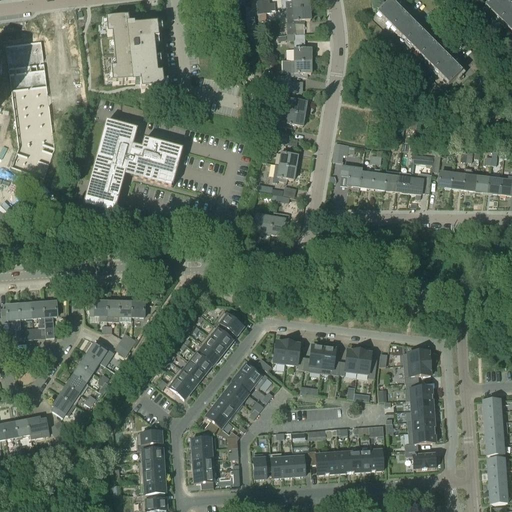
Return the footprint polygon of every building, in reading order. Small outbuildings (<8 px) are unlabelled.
[(292,0),(292,3),(285,3),(286,11),(309,9),(308,0),(292,0)] [(389,4),(377,17),(447,87),(461,74),(391,4),(392,3),(397,3),(396,0),(386,0),(387,1),(386,2),(389,4)] [(493,0),(484,10),(511,37),(511,10),(501,0),(493,0)] [(269,2),(262,3),(264,15),(270,14),(270,12),(275,12),(274,5),(269,5),(269,2)] [(246,12),(237,14),(240,37),(255,36),(254,22),(257,22),(257,16),(256,3),(245,5),(246,12)] [(309,9),(286,11),(287,26),(287,31),(287,37),(295,36),(296,36),(296,35),(296,26),(304,26),(304,22),(310,22),(309,9)] [(128,20),(105,23),(107,38),(112,37),(115,71),(110,72),(112,87),(140,84),(141,94),(163,92),(162,77),(157,77),(154,43),(158,43),(157,28),(129,30),(128,20)] [(42,43),(4,47),(17,151),(11,168),(44,180),(55,148),(42,43)] [(294,48),(294,63),(311,63),(311,50),(304,50),(304,47),(294,48)] [(276,77),(275,88),(283,88),(290,88),(291,83),(291,78),(294,78),(304,79),(305,79),(305,75),(311,75),(311,63),(294,63),(283,63),(282,75),(285,75),(285,77),(276,77)] [(295,96),(307,96),(308,85),(295,84),(295,96)] [(290,99),(288,114),(304,116),(306,104),(300,103),(300,99),(290,99)] [(280,112),(278,128),(287,130),(288,129),(295,131),(296,128),(302,129),(304,116),(288,114),(280,112)] [(74,115),(62,117),(63,124),(75,122),(74,115)] [(137,133),(105,124),(82,209),(114,218),(125,176),(129,177),(172,189),(182,152),(143,142),(141,151),(132,149),(137,133)] [(335,146),(333,164),(341,165),(342,157),(347,157),(348,148),(335,146)] [(279,155),(277,167),(296,170),(298,158),(294,157),(279,155)] [(275,167),(272,185),(276,185),(277,183),(284,185),(285,182),(294,183),(296,170),(277,167),(275,167)] [(342,168),(341,178),(348,179),(347,188),(360,189),(362,171),(342,168)] [(362,171),(360,189),(372,191),(374,171),(373,176),(362,175),(363,171),(362,171)] [(374,171),(372,191),(384,192),(386,178),(379,177),(379,172),(374,171)] [(452,176),(450,190),(462,192),(465,171),(464,177),(452,176)] [(465,171),(462,192),(475,193),(477,179),(470,178),(471,171),(465,171)] [(386,178),(384,192),(396,194),(398,179),(398,174),(386,173),(386,178)] [(398,179),(396,194),(408,195),(410,181),(411,176),(398,174),(398,179)] [(440,174),(438,188),(450,190),(452,176),(440,174)] [(410,181),(408,195),(421,197),(421,195),(429,196),(431,177),(418,176),(417,182),(410,181)] [(477,179),(475,193),(487,195),(489,180),(477,179)] [(489,180),(487,195),(499,196),(501,182),(489,180)] [(501,182),(499,196),(511,198),(511,194),(511,180),(508,180),(508,183),(501,182)] [(273,220),(270,236),(282,238),(283,232),(287,232),(288,222),(288,217),(273,215),(273,220)] [(251,221),(250,227),(254,228),(253,233),(264,235),(263,237),(269,238),(269,236),(270,236),(273,220),(258,217),(256,217),(255,222),(251,221)] [(107,319),(107,324),(112,324),(112,319),(119,319),(119,305),(119,302),(112,302),(112,304),(107,304),(107,319)] [(90,306),(89,319),(99,319),(99,324),(107,324),(107,319),(107,304),(94,304),(94,306),(90,306)] [(55,305),(43,306),(45,337),(50,337),(50,330),(49,320),(56,319),(55,305)] [(119,319),(119,324),(131,324),(131,320),(131,305),(119,305),(119,319)] [(131,305),(131,320),(144,320),(144,305),(131,305)] [(30,306),(18,307),(19,322),(32,321),(30,306)] [(43,306),(30,306),(32,321),(38,321),(40,338),(45,337),(43,306)] [(6,313),(0,313),(0,314),(1,326),(15,325),(16,339),(21,339),(21,332),(19,322),(18,307),(6,308),(6,313)] [(223,314),(213,328),(213,329),(213,328),(222,335),(225,331),(235,339),(237,336),(238,337),(240,334),(239,334),(242,330),(223,314)] [(222,335),(213,328),(213,329),(207,337),(225,352),(232,343),(222,335)] [(125,337),(121,342),(126,345),(130,340),(125,337)] [(225,352),(207,337),(200,346),(201,348),(202,347),(218,360),(225,352)] [(130,340),(126,345),(132,349),(135,344),(130,340)] [(121,342),(118,347),(129,354),(132,349),(126,345),(121,342)] [(285,367),(287,345),(276,344),(273,365),(285,367)] [(302,373),(304,360),(298,359),(299,347),(287,345),(285,367),(296,368),(296,372),(302,373)] [(93,347),(86,358),(99,366),(105,370),(114,357),(107,353),(106,355),(93,347)] [(118,347),(115,352),(125,359),(129,354),(118,347)] [(202,347),(201,348),(195,355),(195,356),(211,368),(210,369),(211,369),(218,360),(202,347)] [(320,376),(323,350),(311,348),(310,360),(304,360),(302,373),(308,373),(308,374),(320,376)] [(338,377),(339,364),(333,363),(335,351),(323,350),(320,376),(338,378),(338,377)] [(356,375),(359,354),(347,352),(345,365),(339,364),(338,377),(344,378),(344,374),(356,375)] [(369,368),(371,355),(359,354),(356,375),(368,377),(367,381),(374,381),(376,368),(369,368)] [(429,366),(428,354),(402,356),(403,368),(429,366)] [(195,356),(195,355),(194,355),(187,363),(204,376),(210,369),(211,368),(195,356)] [(385,369),(387,357),(380,357),(378,370),(385,369)] [(86,358),(80,368),(92,376),(99,366),(86,358)] [(271,369),(260,361),(256,366),(267,374),(271,369)] [(204,376),(187,363),(181,372),(197,385),(204,376)] [(418,379),(430,378),(429,366),(403,368),(404,386),(405,386),(418,385),(418,379)] [(245,367),(238,376),(253,388),(258,391),(267,380),(262,376),(257,371),(254,374),(245,367)] [(80,368),(73,378),(85,386),(92,376),(80,368)] [(181,372),(179,370),(172,379),(190,393),(197,385),(181,372)] [(253,388),(238,376),(231,385),(232,386),(233,385),(246,396),(253,388)] [(103,377),(100,381),(106,385),(109,381),(103,377)] [(73,378),(66,388),(79,396),(85,386),(73,378)] [(172,379),(160,394),(174,405),(179,399),(183,402),(190,393),(172,379)] [(233,385),(232,386),(226,394),(240,405),(247,396),(246,396),(233,385)] [(432,401),(431,390),(418,391),(418,385),(405,386),(405,392),(404,392),(405,404),(410,403),(432,401)] [(66,388),(60,398),(72,406),(79,396),(66,388)] [(311,390),(310,398),(317,399),(318,391),(311,390)] [(240,405),(226,394),(219,402),(235,415),(242,406),(240,405)] [(54,410),(53,413),(63,420),(65,417),(67,418),(74,408),(72,406),(60,398),(53,409),(54,410)] [(432,412),(432,401),(410,403),(411,414),(432,412)] [(235,415),(219,402),(213,411),(229,424),(235,415)] [(499,402),(482,403),(483,415),(500,414),(499,402)] [(229,424),(213,411),(205,420),(210,423),(203,432),(218,437),(229,424)] [(433,423),(432,412),(411,414),(412,424),(433,423)] [(501,424),(500,414),(483,415),(484,426),(501,424)] [(40,421),(27,423),(30,438),(30,442),(48,439),(48,437),(46,428),(45,422),(40,423),(40,421)] [(27,423),(15,425),(18,440),(30,438),(27,423)] [(434,434),(433,423),(412,424),(407,424),(408,436),(434,434)] [(3,428),(6,442),(18,440),(15,425),(10,426),(9,424),(3,425),(3,428)] [(60,424),(55,428),(65,443),(70,439),(74,435),(67,431),(65,432),(60,424)] [(502,435),(501,424),(484,426),(484,436),(502,435)] [(55,428),(49,431),(59,447),(65,443),(55,428)] [(143,436),(136,436),(137,454),(139,454),(139,453),(149,453),(149,447),(161,446),(160,435),(146,436),(146,434),(143,435),(143,436)] [(435,445),(434,434),(408,436),(408,447),(404,447),(404,453),(417,452),(417,446),(435,445)] [(503,446),(502,435),(484,436),(485,447),(503,446)] [(214,440),(191,442),(192,453),(210,452),(215,452),(214,440)] [(503,457),(503,446),(485,447),(486,458),(503,457)] [(369,451),(369,453),(370,453),(371,473),(382,473),(382,461),(385,460),(384,450),(369,451)] [(149,453),(139,453),(139,454),(140,464),(140,465),(162,463),(161,452),(149,453)] [(192,453),(193,464),(211,463),(211,462),(210,452),(192,453)] [(359,454),(359,452),(347,453),(348,455),(349,475),(360,474),(359,454)] [(418,458),(417,452),(404,453),(405,459),(412,459),(413,472),(420,471),(420,472),(427,471),(435,470),(434,457),(418,458)] [(326,457),(315,457),(315,453),(309,454),(310,466),(310,467),(316,467),(317,477),(328,477),(326,457)] [(337,456),(338,456),(338,453),(326,454),(326,457),(328,477),(339,476),(337,456)] [(370,453),(369,453),(359,454),(360,474),(371,473),(370,453)] [(309,454),(291,456),(291,458),(292,458),(293,479),(305,478),(304,467),(310,466),(309,454)] [(281,455),(270,456),(270,462),(270,468),(271,481),(282,480),(281,461),(281,459),(281,455)] [(348,455),(338,456),(337,456),(339,476),(349,475),(348,455)] [(270,462),(270,456),(264,457),(264,461),(253,462),(254,482),(266,481),(265,469),(270,468),(270,462)] [(292,458),(291,458),(281,459),(281,461),(282,480),(293,479),(292,458)] [(486,463),(487,474),(504,473),(504,461),(486,463)] [(216,462),(211,462),(211,463),(193,464),(193,475),(212,474),(217,474),(216,462)] [(163,474),(162,463),(140,465),(140,464),(138,464),(139,475),(163,474)] [(505,483),(504,473),(487,474),(488,485),(505,483)] [(164,485),(163,474),(139,475),(139,486),(164,485)] [(212,474),(193,475),(194,486),(200,486),(201,492),(213,491),(213,485),(212,474)] [(506,494),(505,483),(488,485),(489,495),(506,494)] [(164,496),(164,485),(139,486),(140,497),(152,497),(164,496)] [(120,488),(113,489),(113,499),(121,499),(120,488)] [(507,505),(506,494),(489,495),(489,507),(507,505)] [(152,502),(152,497),(140,497),(141,511),(165,511),(165,501),(152,502)]
